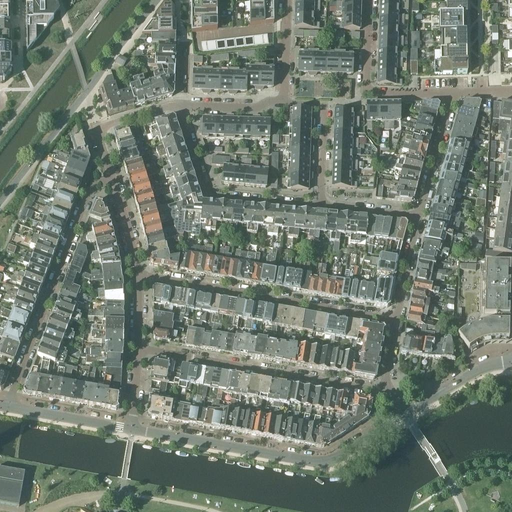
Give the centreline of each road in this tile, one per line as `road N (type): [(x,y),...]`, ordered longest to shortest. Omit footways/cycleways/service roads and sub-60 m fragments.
road 1 (residential): [(404,413),(327,462),(132,429)]
road 2 (residential): [(395,320),(136,275)]
road 3 (residential): [(8,407),(86,202),(108,175)]
road 4 (residential): [(136,347),(384,391)]
road 5 (residential): [(180,104),(212,195),(322,205)]
road 6 (residential): [(452,93),(367,94),(370,0)]
road 7 (residential): [(108,175),(97,129),(180,104)]
road 8 (residential): [(416,217),(452,93)]
road 9 (residential): [(132,429),(8,407)]
road 10 (residential): [(511,360),(484,366),(404,413)]
